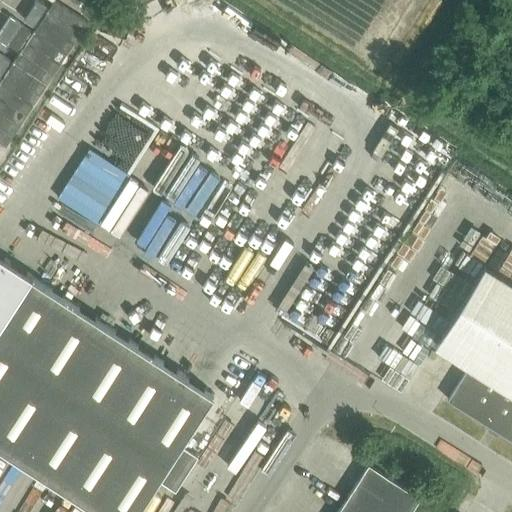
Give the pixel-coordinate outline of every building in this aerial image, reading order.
[(168,60),(152,85),(165,93),(181,68),(168,60)] [(0,255),(0,448),(98,511),(137,511),(158,480),(175,491),(198,455),(181,444),(213,394),(31,276),(0,255)] [(511,282),(484,265),(434,344),(468,366),(447,400),(511,440),(511,282)] [(218,339),(199,375),(213,382),(225,357),(231,345),(218,339)] [(204,417),(218,426),(245,387),(231,378),(204,417)] [(263,409),(253,427),(260,432),(270,414),(263,409)] [(246,455),(254,438),(247,434),(238,451),(246,455)] [(410,511),(419,498),(368,464),(336,511),(410,511)]
